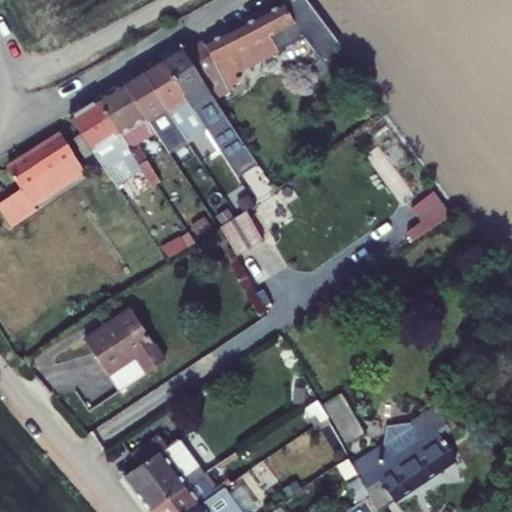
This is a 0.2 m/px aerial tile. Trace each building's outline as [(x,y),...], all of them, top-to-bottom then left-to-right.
[(204,45),(187,56),(198,73),(214,99),(228,90),(226,86),(241,79),(237,72),(295,43),(287,28),(295,24),(285,4),(204,44),(204,45)] [(229,121),(215,101),(214,99),(198,73),(187,56),(182,47),(162,60),(196,113),(201,120),(207,130),(209,134),(229,121)] [(143,72),(182,133),(188,141),(207,130),(201,120),(196,113),(162,60),(143,72)] [(143,72),(124,84),(159,138),(163,144),(182,133),(143,72)] [(124,84),(97,100),(134,154),(140,149),(159,138),(124,84)] [(97,100),(69,118),(118,188),(124,184),(113,167),(131,155),(145,176),(151,172),(154,170),(148,161),(140,149),(134,154),(97,100)] [(239,127),(221,134),(237,172),(255,164),(239,127)] [(21,190),(0,203),(0,212),(10,229),(37,211),(33,206),(85,172),(62,135),(8,169),(21,190)] [(274,193),(263,168),(246,175),(257,200),(274,193)] [(443,188),(414,203),(424,221),(411,228),(417,238),(457,216),(443,188)] [(264,241),(247,212),(221,227),(238,256),(264,241)] [(131,310),(85,340),(108,376),(114,372),(122,385),(145,369),(147,374),(166,362),(131,310)] [(363,435),(341,397),(324,406),(346,444),(363,435)] [(378,511),(379,511),(457,460),(441,437),(456,428),(440,404),(411,424),(387,427),(384,445),(353,467),(355,471),(365,489),(378,511)] [(152,511),(214,467),(239,449),(236,445),(232,448),(231,446),(183,479),(162,451),(168,447),(160,436),(131,456),(139,467),(124,478),(149,511),(152,511)] [(212,477),(218,474),(214,467),(152,511),(188,511),(221,489),(212,477)] [(226,511),(239,503),(226,485),(221,489),(188,511),(226,511)] [(245,511),(239,503),(226,511),(245,511)]
